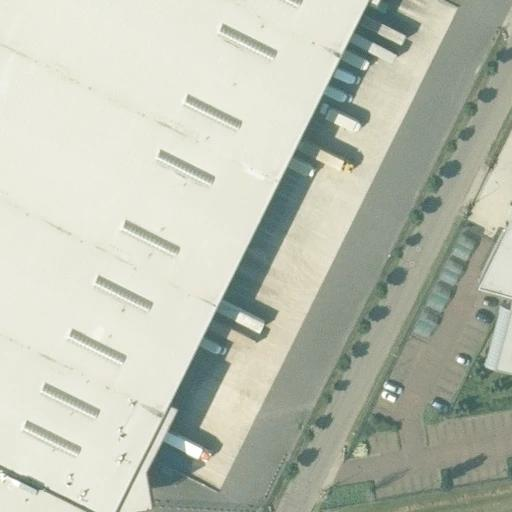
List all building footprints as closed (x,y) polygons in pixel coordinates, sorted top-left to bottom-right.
[(0,0),(0,511),(48,511),(104,503),(111,507),(114,501),(154,495),(147,456),(179,392),(170,388),(361,0),(0,0)] [(511,209),(477,279),(511,289),(509,300),(501,298),(486,356),(511,362),(511,209)] [(475,240),(461,233),(452,253),(465,260),(475,240)] [(270,358),(281,363),(327,271),(323,251),(318,249),(313,260),(306,257),(281,261),(283,270),(276,284),(254,287),(273,296),(268,306),(269,311),(265,317),(267,325),(265,328),(270,358)] [(463,264),(449,258),(439,278),(453,284),(463,264)] [(451,289),(437,282),(426,304),(440,311),(451,289)] [(438,316),(424,309),(413,331),(427,338),(438,316)]
